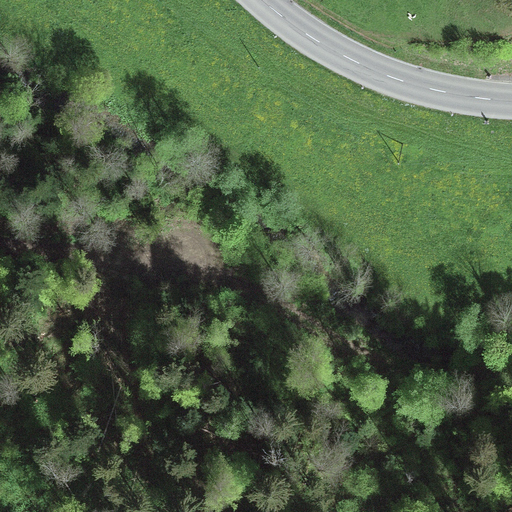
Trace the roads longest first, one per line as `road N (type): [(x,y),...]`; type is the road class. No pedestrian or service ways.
road 1 (track): [(0,242),(171,270),(334,341)]
road 2 (secondary): [(511,100),(412,86),(325,46),(260,0)]
